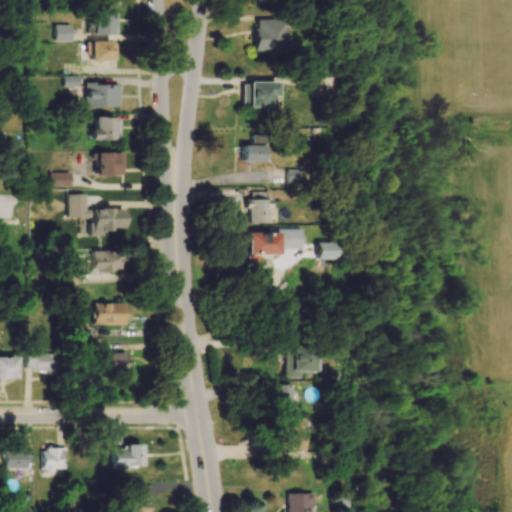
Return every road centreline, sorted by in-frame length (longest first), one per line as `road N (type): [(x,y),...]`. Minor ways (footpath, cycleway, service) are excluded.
road 1 (tertiary): [(211,511),(183,331),(174,198)]
road 2 (tertiary): [(174,198),(201,0)]
road 3 (tertiary): [(156,0),(174,198)]
road 4 (residential): [(196,414),(0,415)]
